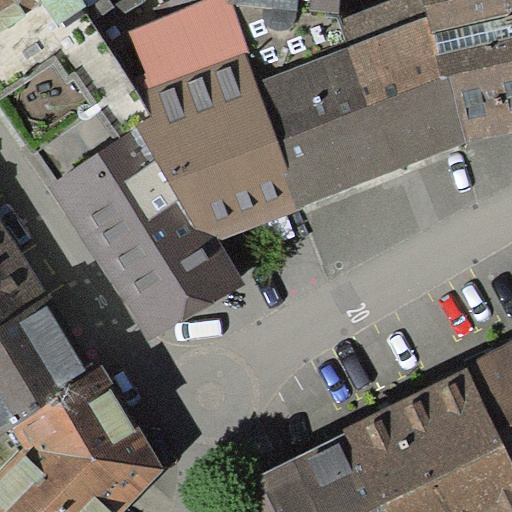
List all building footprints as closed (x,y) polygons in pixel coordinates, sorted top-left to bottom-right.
[(0,116),(48,186),(138,126),(151,116),(110,47),(118,38),(129,32),(122,13),(112,0),(19,0),(0,12),(0,116)] [(0,0),(0,12),(19,0),(112,0),(122,13),(143,0),(0,0)] [(151,116),(138,126),(48,186),(147,339),(243,287),(220,241),(297,210),(257,81),(244,54),(251,51),(233,4),(228,3),(226,0),(200,0),(129,32),(118,38),(144,90),(151,116)] [(143,0),(122,13),(129,32),(200,0),(143,0)] [(340,0),(226,0),(228,3),(233,4),(251,51),(244,54),(257,81),(350,45),(340,19),(339,12),(340,0)] [(297,210),(466,141),(451,75),(442,77),(424,0),(393,0),(340,19),(350,45),(257,81),(297,210)] [(466,141),(511,130),(511,0),(424,0),(442,77),(451,75),(466,141)] [(0,210),(10,204),(0,187),(0,210)] [(10,204),(0,210),(0,326),(63,286),(10,204)] [(112,360),(63,286),(0,326),(0,433),(13,425),(104,365),(112,360)] [(511,342),(467,366),(511,454),(511,342)] [(126,511),(167,469),(104,365),(13,425),(25,448),(0,474),(0,511),(126,511)] [(342,426),(346,433),(384,511),(511,511),(511,454),(467,366),(342,426)] [(384,511),(346,433),(234,489),(245,511),(384,511)]
